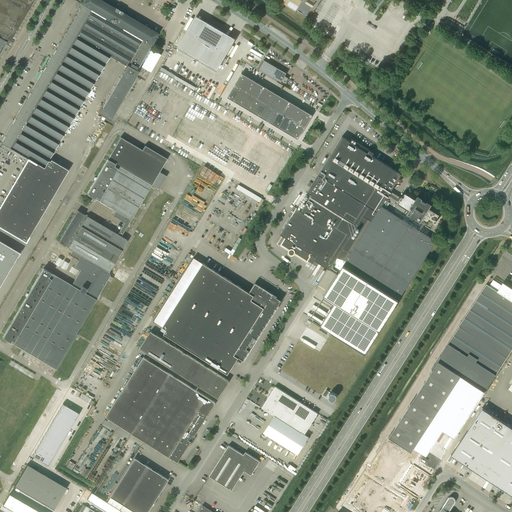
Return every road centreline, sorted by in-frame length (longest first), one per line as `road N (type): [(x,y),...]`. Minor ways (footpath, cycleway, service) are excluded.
road 1 (unclassified): [(167,511),(301,299),(300,282),(259,240),(347,93)]
road 2 (primary): [(473,225),(292,511)]
road 3 (primary): [(304,511),(483,232)]
road 4 (unknown): [(103,384),(188,239)]
road 5 (secondary): [(473,199),(347,93)]
road 6 (unknown): [(189,476),(105,423),(98,407),(103,384)]
road 7 (secondary): [(317,69),(217,0)]
road 8 (unclassified): [(414,511),(444,473),(502,511)]
